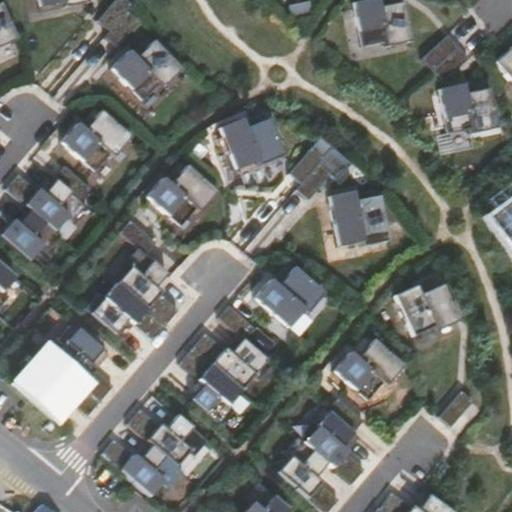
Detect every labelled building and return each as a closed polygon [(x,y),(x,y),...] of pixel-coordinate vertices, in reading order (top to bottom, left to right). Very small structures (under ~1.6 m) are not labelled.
[(34,0),(37,9),(60,4),(61,9),(87,4),(86,0),(34,0)] [(122,0),(113,0),(94,22),(107,33),(125,12),(130,6),(122,0)] [(375,0),(369,0),(350,4),(360,49),(382,44),(383,49),(410,43),(402,3),(399,4),(398,0),(384,0),(385,7),(377,9),(375,0)] [(0,47),(15,41),(0,9),(0,47)] [(137,23),(125,12),(107,33),(102,38),(114,49),(137,23)] [(456,48),(445,36),(419,60),(430,72),(456,48)] [(126,53),(108,70),(140,102),(156,86),(160,89),(179,71),(151,42),(132,60),(126,53)] [(511,48),(511,47),(492,64),(511,85),(511,48)] [(430,72),(441,84),(467,60),(456,48),(430,72)] [(460,86),(436,91),(445,135),(468,130),(469,135),(496,129),(488,90),(484,91),(483,83),(469,86),(471,94),(462,95),(460,86)] [(75,125),(58,144),(93,173),(108,156),(112,159),(129,138),(98,112),(82,132),(75,125)] [(239,120),(215,130),(232,172),(254,163),(256,168),(281,158),(266,120),(243,130),(239,120)] [(286,176),(298,186),(316,165),(321,160),(309,149),(286,176)] [(298,186),(293,192),(306,202),(328,176),(316,165),(298,186)] [(89,190),(63,167),(53,179),(54,181),(79,202),(89,190)] [(160,180),(144,199),(178,228),(193,210),(197,213),(214,194),(184,167),(167,186),(160,180)] [(36,191),(35,192),(16,176),(4,190),(28,211),(53,232),(66,218),(71,223),(85,207),(79,202),(54,181),(42,196),(36,191)] [(350,193),(326,198),(336,248),(358,243),(360,249),(387,243),(377,198),(352,203),(350,193)] [(511,208),(508,204),(488,219),(506,243),(511,238),(511,208)] [(9,222),(0,214),(0,239),(27,263),(39,248),(45,253),(59,237),(53,232),(28,211),(15,226),(9,221),(9,222)] [(127,222),(117,234),(134,249),(143,256),(153,245),(127,222)] [(134,249),(120,265),(126,270),(114,284),(163,326),(176,312),(158,296),(158,295),(153,290),(165,275),(143,256),(134,249)] [(14,278),(0,265),(0,306),(7,298),(1,293),(14,278)] [(268,281),(251,300),(286,330),(301,312),(305,315),(323,295),(292,268),(275,288),(268,281)] [(101,299),(95,294),(82,310),(113,336),(125,322),(150,342),(163,326),(114,284),(101,299)] [(418,296),(413,287),(390,298),(410,339),(431,329),(433,334),(458,322),(441,285),(418,296)] [(226,307),(216,319),(240,340),(242,342),(253,329),(226,307)] [(69,325),(55,341),(61,346),(49,360),(98,402),(111,387),(92,372),(93,371),(88,366),(100,351),(69,325)] [(227,355),(202,334),(190,349),(240,392),(252,378),(257,383),(271,366),(242,342),(240,340),(227,355)] [(347,354),(331,373),(365,402),(380,385),(384,388),(402,367),(371,341),(354,360),(347,354)] [(190,349),(176,365),(196,381),(195,382),(200,387),(188,401),(219,427),(232,412),(226,407),(240,392),(190,349)] [(36,375),(30,370),(17,385),(48,412),(60,398),(85,418),(98,402),(49,360),(36,375)] [(471,403),(459,392),(436,418),(449,429),(471,403)] [(362,422),(334,399),(324,411),(351,435),(362,422)] [(320,408),(306,424),(312,429),(300,443),(325,465),(349,486),(362,471),(344,455),(344,454),(339,449),(351,435),(324,411),(320,408)] [(137,411),(125,425),(149,446),(175,468),(187,454),(192,459),(206,442),(175,416),(162,430),(157,426),(156,427),(137,411)] [(294,438),(280,455),(286,459),(274,474),(318,511),(326,511),(336,501),(318,485),(313,480),(325,465),(300,443),(294,438)] [(130,457),(112,441),(99,456),(148,498),(161,484),(166,489),(180,473),(175,468),(149,446),(137,461),(131,456),(130,457)] [(241,500),(247,505),(241,511),(284,511),(286,510),(255,484),(241,500)] [(409,508),(389,494),(377,510),(380,511),(449,511),(426,495),(415,511),(409,507),(409,508)]
